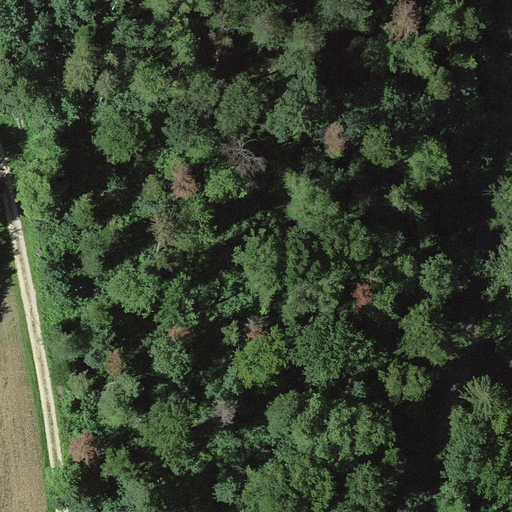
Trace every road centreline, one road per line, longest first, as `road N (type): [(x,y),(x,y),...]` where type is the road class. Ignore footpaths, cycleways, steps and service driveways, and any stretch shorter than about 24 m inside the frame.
road 1 (unclassified): [(511,122),(495,151),(415,511)]
road 2 (track): [(58,511),(20,244),(0,166)]
